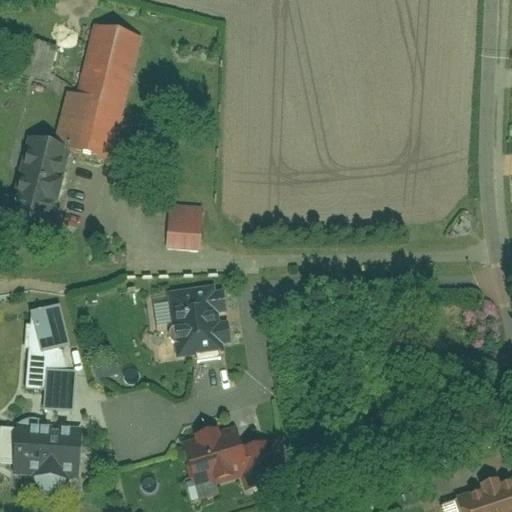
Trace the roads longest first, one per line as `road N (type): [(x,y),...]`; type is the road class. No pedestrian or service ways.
road 1 (residential): [(511,286),(282,288),(261,301),(263,375),(256,390),(232,406),(138,432)]
road 2 (residential): [(499,0),(492,193),(511,281)]
